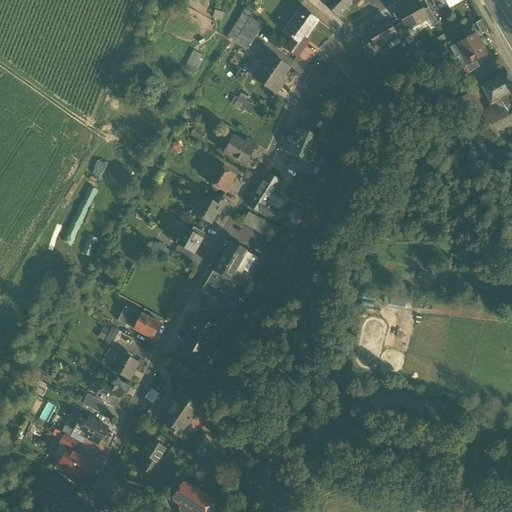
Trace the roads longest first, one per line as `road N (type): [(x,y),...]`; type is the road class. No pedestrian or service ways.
road 1 (residential): [(90,511),(172,323),(271,153),(302,78),(326,46),(393,0)]
road 2 (track): [(0,65),(94,132),(145,0)]
